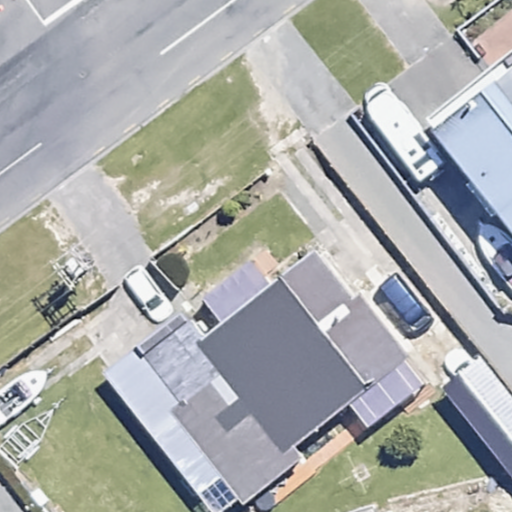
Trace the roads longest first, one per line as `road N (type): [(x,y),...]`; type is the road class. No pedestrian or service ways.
road 1 (residential): [(98,99),(234,0)]
road 2 (unclassified): [(21,0),(98,99)]
road 3 (residential): [(0,172),(98,99)]
